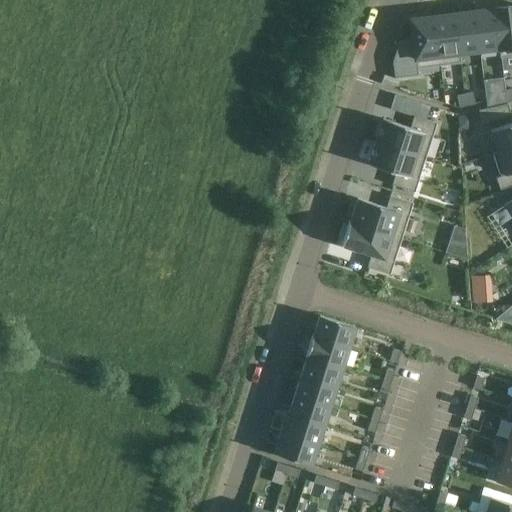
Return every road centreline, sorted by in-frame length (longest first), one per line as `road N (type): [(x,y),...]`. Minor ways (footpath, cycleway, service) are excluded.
road 1 (residential): [(392,0),(298,296)]
road 2 (residential): [(298,296),(229,511)]
road 3 (residential): [(511,361),(298,296)]
